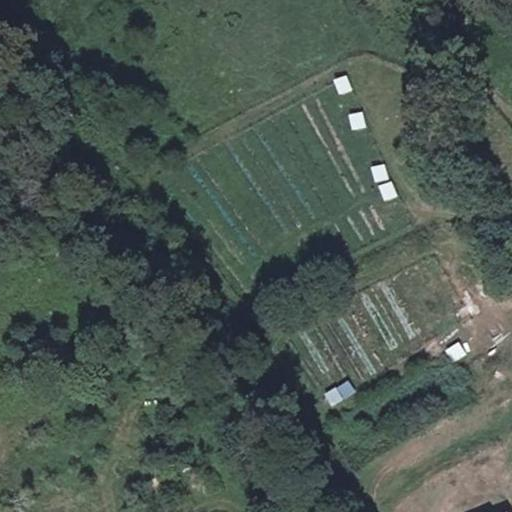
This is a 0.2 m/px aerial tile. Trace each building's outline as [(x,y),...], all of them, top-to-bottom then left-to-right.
[(476,185),(462,138),(435,147),(432,160),(437,181),(452,193),(476,185)] [(377,184),(383,200),(397,195),(392,179),(377,184)] [(414,351),(438,335),(430,322),(406,338),(414,351)] [(459,341),(445,347),(451,362),(466,356),(459,341)] [(331,406),(356,393),(348,378),(323,392),(331,406)]
